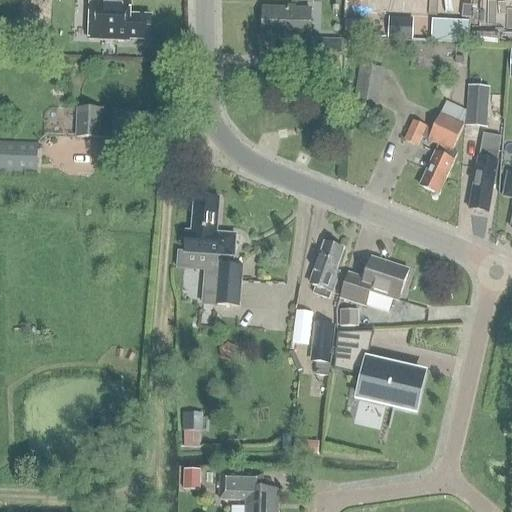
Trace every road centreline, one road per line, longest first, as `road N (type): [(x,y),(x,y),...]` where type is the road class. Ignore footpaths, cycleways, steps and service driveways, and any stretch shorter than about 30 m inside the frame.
road 1 (tertiary): [(497,265),(252,168),(228,151),(205,106),(206,0)]
road 2 (residential): [(497,265),(444,484)]
road 3 (residential): [(444,484),(339,500),(326,511)]
